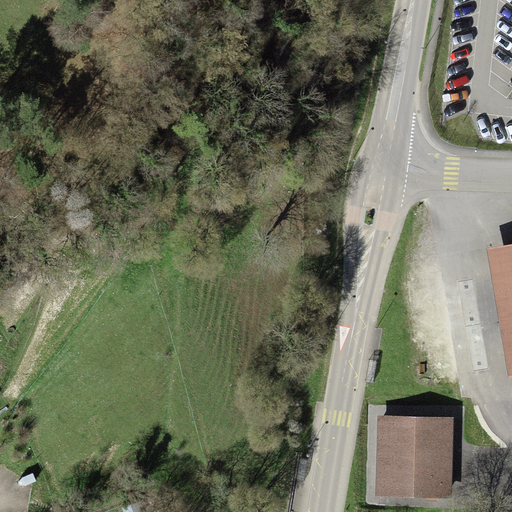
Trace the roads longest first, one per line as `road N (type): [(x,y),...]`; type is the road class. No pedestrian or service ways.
road 1 (secondary): [(320,511),(383,167)]
road 2 (secondary): [(383,167),(414,0)]
road 3 (residential): [(383,167),(511,177)]
